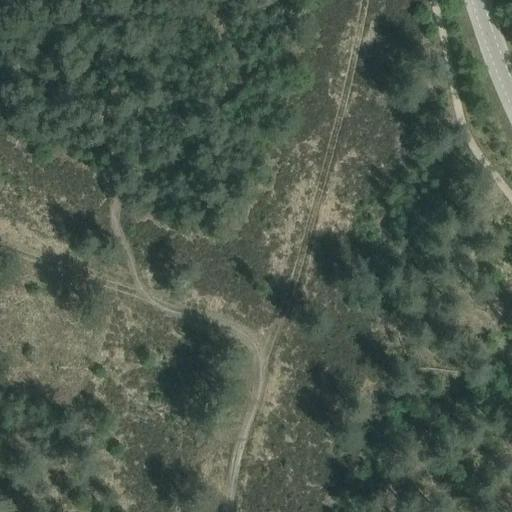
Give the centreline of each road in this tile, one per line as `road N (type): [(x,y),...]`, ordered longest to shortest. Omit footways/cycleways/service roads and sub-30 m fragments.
road 1 (track): [(375,0),(272,342)]
road 2 (track): [(272,342),(224,511)]
